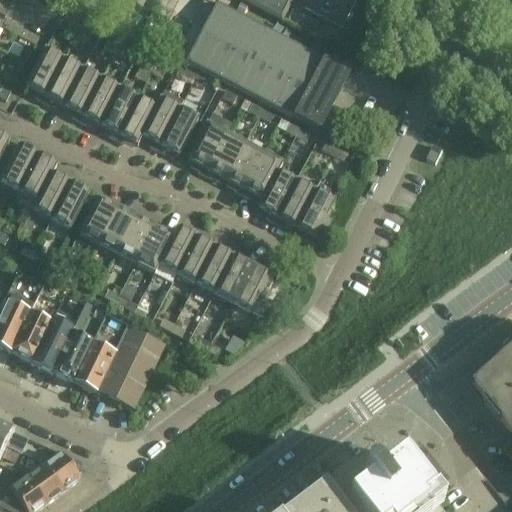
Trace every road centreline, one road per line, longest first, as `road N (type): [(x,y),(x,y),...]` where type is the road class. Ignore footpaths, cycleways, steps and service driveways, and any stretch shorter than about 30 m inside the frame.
road 1 (residential): [(336,289),(0,126)]
road 2 (residential): [(130,463),(277,355),(336,289)]
road 3 (unclassified): [(336,289),(424,107),(459,66)]
road 4 (secondary): [(225,511),(406,374)]
road 5 (residential): [(130,463),(0,400)]
road 6 (secondary): [(406,374),(511,297)]
